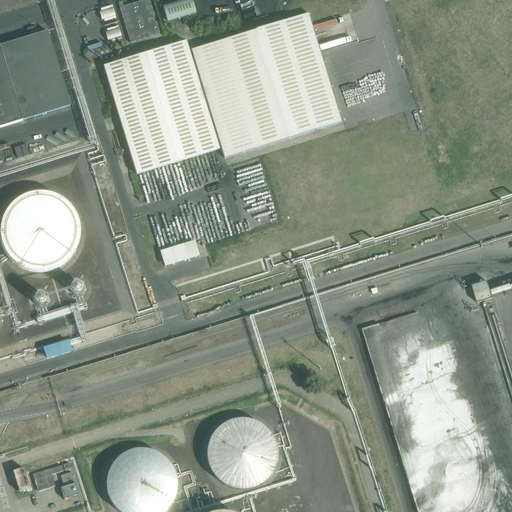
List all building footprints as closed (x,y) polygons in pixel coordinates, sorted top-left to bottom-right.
[(157,19),(151,0),(122,9),(132,45),(162,36),(159,25),(156,26),(154,20),(157,19)] [(193,0),(183,0),(164,6),(168,21),(198,12),(193,0)] [(100,9),(109,40),(122,36),(113,5),(100,9)] [(342,123),(321,54),(312,25),(309,15),(191,51),(203,90),(201,91),(203,100),(206,100),(224,159),(342,123)] [(0,128),(70,107),(46,32),(0,46),(0,128)] [(203,100),(201,91),(185,42),(103,68),(136,175),(219,150),(203,100)] [(20,147),(23,157),(29,155),(25,145),(20,147)] [(14,149),(17,159),(22,157),(19,147),(14,149)] [(84,238),(84,233),(84,227),(83,221),(81,215),(78,210),(75,205),(71,201),(66,197),(61,194),(55,192),(49,190),(44,190),(38,190),(32,192),(26,194),(21,197),(16,200),(12,205),(8,209),(6,215),(4,220),(3,226),(2,232),(3,238),(4,244),(7,249),(10,254),(14,259),(18,263),(23,266),(28,269),(34,271),(40,272),(46,272),(52,271),(58,269),(63,267),(68,263),(73,259),(76,255),(80,250),(82,244),(84,238)] [(165,266),(200,257),(195,241),(160,250),(165,266)] [(74,298),(83,293),(77,279),(67,283),(74,298)] [(487,282),(472,287),(475,299),(477,305),(482,303),(485,302),(492,300),(489,291),(487,282)] [(37,307),(47,303),(41,290),(31,295),(37,307)] [(43,348),(47,360),(73,352),(69,339),(43,348)] [(278,465),(279,459),(278,452),(277,446),(274,441),(270,435),(266,431),(261,427),(255,425),(249,423),(242,423),(236,423),(230,425),(224,427),(219,431),(215,436),(211,441),(208,446),(207,453),(206,459),(207,465),(208,471),(211,477),(215,482),(219,487),(224,490),(230,493),(236,494),(243,495),(249,494),(255,493),(261,490),(266,486),(270,482),(274,477),(277,471),(278,465)] [(178,494),(178,488),(177,482),(176,476),(173,471),(170,466),(166,461),(161,458),(155,455),(150,453),(144,453),(138,453),(132,454),(126,456),(121,459),(116,463),(112,467),(109,472),(107,478),(106,484),(105,490),(106,496),(108,501),(110,507),(114,511),(113,511),(169,511),(171,510),(174,505),(176,500),(178,494)] [(61,467),(33,476),(38,492),(55,487),(51,476),(62,472),(61,467)] [(23,469),(12,472),(19,492),(29,489),(23,469)] [(63,502),(78,497),(72,475),(60,479),(64,490),(60,491),(63,502)]
